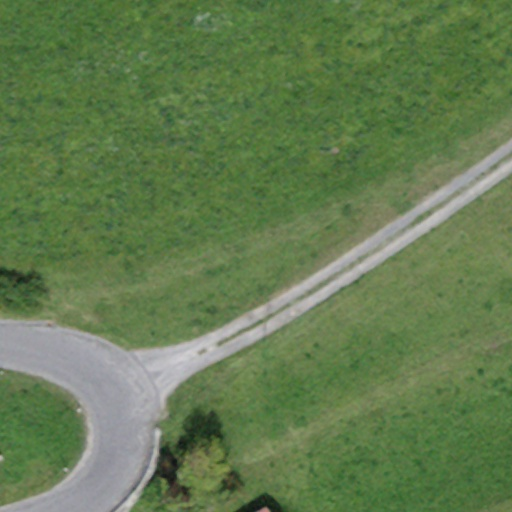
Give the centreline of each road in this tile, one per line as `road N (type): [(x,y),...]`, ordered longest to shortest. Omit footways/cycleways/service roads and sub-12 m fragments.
road 1 (track): [(136,405),(314,315),(511,178)]
road 2 (unclassified): [(97,511),(119,498),(135,471),(142,436),(136,405),(122,387),(85,368),(0,348)]
